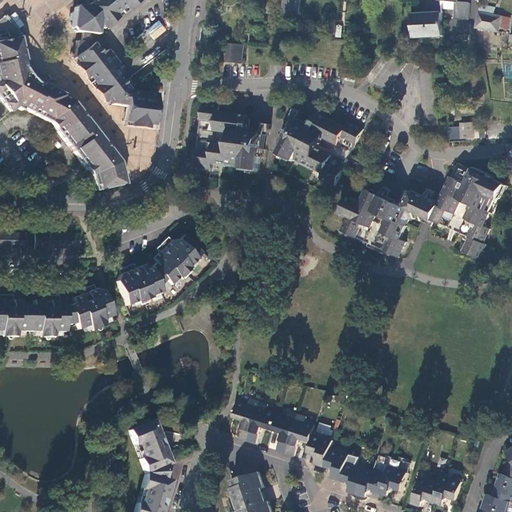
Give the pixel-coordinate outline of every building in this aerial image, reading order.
[(96,29),(102,29),(138,0),(89,0),(91,2),(89,4),(88,4),(83,8),(78,7),(75,9),(71,12),(70,20),(69,28),(71,30),(73,32),(79,33),(88,35),(95,35),(96,29)] [(284,0),(284,13),(298,14),(299,0),(284,0)] [(457,2),(456,0),(439,0),(439,1),(441,1),(441,8),(456,9),(455,18),(469,19),(470,4),(457,2)] [(481,5),(476,28),(500,32),(503,17),(494,15),(495,7),(481,5)] [(441,12),(411,14),(413,38),(443,36),(441,12)] [(0,73),(23,69),(22,63),(23,62),(21,52),(19,41),(19,38),(21,37),(13,26),(5,16),(0,19),(0,73)] [(154,40),(167,30),(159,20),(146,30),(154,40)] [(88,35),(79,33),(78,38),(78,43),(87,43),(88,39),(88,35)] [(87,43),(78,43),(75,43),(73,58),(80,67),(87,76),(94,86),(102,95),(109,105),(124,107),(122,122),(140,124),(152,126),(156,95),(126,91),(117,79),(124,74),(106,50),(99,55),(91,44),(87,43)] [(243,45),(226,43),(224,61),(242,63),(243,45)] [(217,46),(209,45),(208,53),(216,54),(217,46)] [(382,57),(367,79),(384,92),(405,63),(393,54),(388,61),(382,57)] [(435,67),(420,68),(423,125),(439,124),(435,67)] [(23,69),(0,73),(0,81),(24,76),(24,72),(23,71),(23,69)] [(0,118),(14,108),(21,111),(22,109),(49,123),(58,134),(70,150),(90,176),(91,179),(95,192),(98,191),(110,189),(123,186),(118,166),(118,163),(106,147),(94,131),(82,116),(70,100),(52,90),(42,85),(41,87),(29,81),(29,79),(26,75),(24,76),(0,81),(0,118)] [(219,105),(204,103),(199,138),(196,166),(211,168),(212,162),(242,165),(242,167),(259,170),(263,135),(259,134),(247,133),(249,116),(218,112),(219,105)] [(296,121),(280,152),(294,160),(295,158),(323,172),(320,178),(335,185),(363,129),(349,122),(346,127),(319,113),(311,128),(296,121)] [(473,123),(459,124),(459,133),(481,132),(473,123)] [(371,193),(366,190),(359,204),(346,198),(339,213),(347,216),(341,230),(398,256),(404,242),(399,240),(412,211),(469,238),(462,251),(479,259),(486,245),(483,243),(490,229),(484,226),(491,213),(493,214),(506,185),(459,163),(439,205),(435,204),(405,190),(398,205),(371,193)] [(26,233),(0,233),(0,247),(26,248),(26,233)] [(78,234),(33,233),(34,248),(78,249),(78,234)] [(118,274),(114,284),(124,306),(133,303),(134,304),(148,298),(148,297),(158,292),(156,286),(163,280),(168,285),(176,278),(178,279),(189,268),(188,266),(202,253),(184,234),(178,240),(170,240),(168,240),(166,238),(155,248),(158,252),(151,258),(154,263),(149,268),(143,270),(141,265),(132,269),(130,265),(116,271),(118,274)] [(0,337),(14,337),(14,332),(38,332),(37,338),(53,338),(53,332),(63,332),(63,325),(71,325),(73,324),(76,330),(87,326),(89,331),(103,326),(100,320),(111,316),(101,293),(93,288),(92,285),(77,291),(79,295),(70,299),(72,304),(67,306),(57,306),(57,296),(41,296),(41,300),(33,300),(33,306),(19,306),(19,300),(12,300),(12,295),(0,294),(0,337)] [(249,403),(239,400),(233,418),(243,421),(238,438),(247,441),(259,403),(250,400),(249,403)] [(268,406),(259,403),(247,441),(256,444),(261,427),(271,430),(277,412),(267,409),(268,406)] [(287,415),(277,412),(271,430),(281,433),(275,451),(285,454),(297,415),(288,412),(287,415)] [(306,418),(297,415),(285,454),(294,457),(299,439),(309,442),(315,424),(305,421),(306,418)] [(132,428),(127,431),(144,473),(133,511),(160,511),(169,482),(168,478),(168,466),(168,463),(163,449),(157,434),(153,427),(155,426),(154,422),(151,423),(150,421),(132,428)] [(334,440),(316,434),(310,453),(319,456),(316,464),(326,467),(331,449),(334,440)] [(350,455),(331,449),(326,467),(333,470),(335,474),(333,478),(342,481),(348,463),(350,455)] [(367,469),(348,463),(342,481),(350,484),(351,488),(350,493),(358,495),(367,469)] [(407,474),(389,467),(386,476),(381,493),(390,496),(392,491),(395,490),(401,492),(407,474)] [(386,476),(367,469),(358,495),(368,498),(370,494),(373,491),(381,493),(386,476)] [(241,511),(272,511),(270,503),(267,504),(262,488),(264,487),(260,472),(232,482),(236,497),(232,498),(236,511),(239,511),(241,511)] [(511,477),(507,476),(501,474),(497,484),(499,485),(497,491),(500,492),(499,498),(511,502),(511,477)] [(462,483),(443,477),(441,485),(436,502),(445,505),(445,502),(450,499),(456,501),(462,483)] [(441,485),(422,479),(414,505),(422,507),(424,503),(429,500),(436,502),(441,485)] [(511,511),(511,502),(499,498),(488,494),(485,503),(486,503),(484,509),(492,511),(511,511)]
